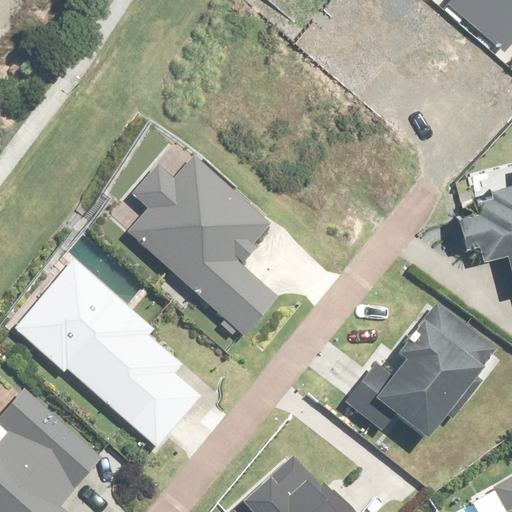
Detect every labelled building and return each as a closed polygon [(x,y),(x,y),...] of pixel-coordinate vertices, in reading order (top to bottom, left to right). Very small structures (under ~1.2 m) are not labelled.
[(511,0),(452,0),(505,43),(511,34),(511,0)] [(149,208),(128,233),(247,334),(278,298),(238,263),(271,225),(191,157),(173,178),(157,165),(132,194),(149,208)] [(511,180),(490,186),(492,195),(479,198),(482,210),(459,216),(467,246),(479,242),(483,258),(508,251),(511,265),(511,180)] [(74,256),(11,325),(64,373),(67,369),(156,449),(196,405),(167,379),(181,363),(149,334),(154,328),(74,256)] [(428,441),(496,349),(435,304),(395,358),(405,365),(393,381),(374,367),(346,404),(384,432),(395,417),(428,441)] [(0,511),(69,511),(61,505),(102,458),(25,391),(0,419),(0,423),(12,434),(2,445),(0,447),(0,511)] [(295,458),(242,503),(250,511),(354,511),(333,487),(326,493),(295,458)] [(499,492),(474,506),(477,511),(511,511),(511,477),(496,486),(499,492)]
